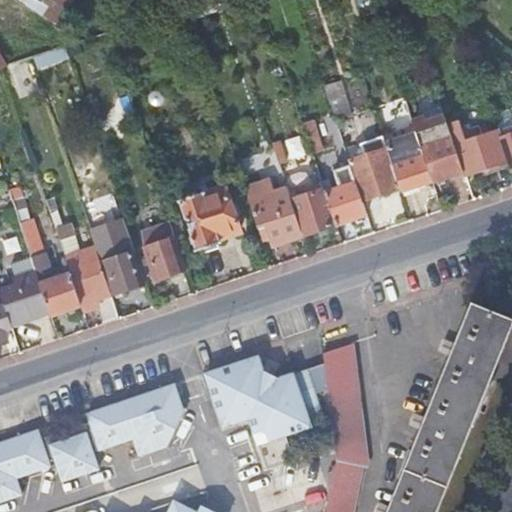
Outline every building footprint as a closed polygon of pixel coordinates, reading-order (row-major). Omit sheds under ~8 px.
[(57,62),(54,52),(34,59),(38,69),(57,62)] [(340,82),(324,87),(335,120),(351,115),(340,82)] [(427,124),(414,128),(433,183),(448,178),(464,173),(449,127),(442,107),(424,114),(427,124)] [(511,120),(496,126),(498,133),(500,132),(511,168),(511,167),(511,120)] [(313,122),(303,125),(313,155),(323,152),(313,122)] [(511,168),(500,132),(498,133),(466,143),(460,123),(449,127),(464,173),(466,177),(484,171),(486,176),(499,172),(511,168)] [(417,188),(433,183),(414,128),(414,127),(383,137),(401,189),(403,195),(410,192),(418,190),(417,188)] [(401,189),(383,137),(365,143),(382,195),(391,192),(401,189)] [(286,141),(273,146),(283,176),(297,171),(286,141)] [(382,195),(365,143),(362,144),(366,157),(349,162),(350,165),(362,201),(372,198),(382,195)] [(362,201),(350,165),(334,171),(340,189),(327,194),(337,225),(352,220),(367,215),(362,201)] [(21,188),(10,192),(13,202),(24,198),(21,188)] [(287,189),(249,201),(263,241),(270,239),(273,246),(288,241),(303,236),(292,201),(287,189)] [(241,232),(227,190),(204,197),(203,194),(182,201),(199,251),(210,248),(220,244),(219,240),(241,232)] [(337,225),(327,194),(325,190),(292,201),(303,236),(320,231),(337,225)] [(24,198),(13,202),(17,214),(28,210),(24,198)] [(28,210),(17,214),(32,258),(37,272),(37,274),(51,313),(52,316),(67,311),(83,306),(72,275),(56,280),(35,221),(32,222),(28,210)] [(61,252),(76,249),(71,221),(55,224),(61,252)] [(146,249),(145,249),(156,281),(172,276),(187,271),(171,223),(144,232),(146,249)] [(102,264),(97,248),(66,257),(72,275),(83,306),(85,312),(99,308),(104,325),(113,322),(121,319),(113,296),(102,264)] [(102,264),(113,296),(129,290),(145,285),(135,253),(102,264)] [(11,265),(16,279),(37,272),(32,258),(11,265)] [(0,292),(1,293),(5,304),(12,326),(31,320),(51,313),(37,274),(37,272),(16,279),(18,285),(0,291),(0,292)] [(13,329),(12,326),(5,304),(0,305),(0,343),(8,341),(5,331),(13,329)] [(438,511),(511,330),(511,320),(476,305),(456,353),(426,427),(391,511),(438,511)] [(339,462),(332,511),(358,511),(365,468),(368,468),(369,463),(356,345),(327,355),(339,462)] [(260,372),(255,359),(203,376),(221,430),(247,421),(264,472),(282,465),(280,457),(288,454),(283,436),(321,423),(304,371),(277,380),(274,387),(257,381),(257,380),(260,372)] [(269,376),(260,372),(257,380),(257,381),(274,387),(277,380),(269,376)] [(36,433),(0,444),(0,503),(20,497),(14,480),(54,466),(60,483),(96,471),(90,454),(131,441),(137,458),(163,449),(181,412),(172,387),(85,416),(88,424),(70,430),(74,439),(59,444),(56,435),(39,441),(36,433)] [(209,511),(199,506),(195,511),(190,511),(171,502),(165,511),(209,511)]
